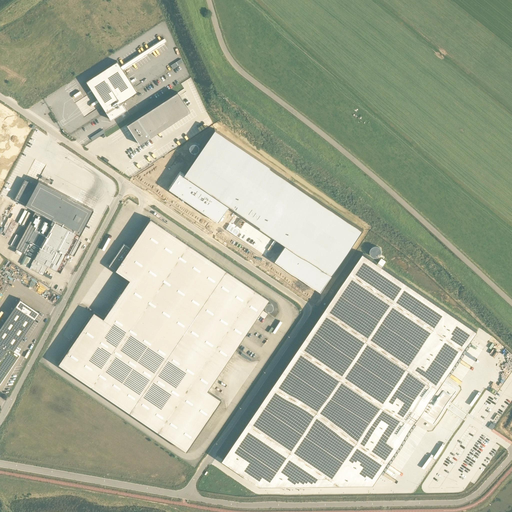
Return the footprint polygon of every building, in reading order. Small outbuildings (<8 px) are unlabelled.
[(117,61),(86,81),(111,120),(126,110),(121,102),(137,92),(123,70),(166,42),(164,38),(120,67),(117,61)] [(181,59),(171,64),(173,68),(183,62),(181,59)] [(177,92),(127,125),(139,144),(190,111),(177,92)] [(104,130),(90,136),(92,139),(105,133),(104,130)] [(179,174),(168,192),(217,224),(228,207),(287,246),(276,263),(321,294),(363,232),(215,131),(183,177),(179,174)] [(24,179),(14,199),(35,210),(15,248),(34,258),(29,267),(55,281),(70,253),(74,255),(81,241),(78,239),(93,209),(47,185),(52,177),(43,172),(36,185),(24,179)] [(268,299),(150,218),(130,248),(124,244),(109,266),(129,279),(103,318),(93,311),(58,364),(186,451),(221,399),(207,390),(258,314),(264,319),(268,313),(262,309),(268,299)] [(363,253),(222,460),(259,485),(373,484),(421,414),(434,423),(451,396),(454,398),(456,395),(453,394),(457,388),(445,380),(478,331),(363,253)] [(21,263),(28,266),(32,257),(25,254),(21,263)] [(15,306),(0,327),(0,359),(0,384),(20,354),(14,350),(39,312),(20,299),(15,306)] [(267,302),(265,308),(272,311),(274,304),(267,302)]
